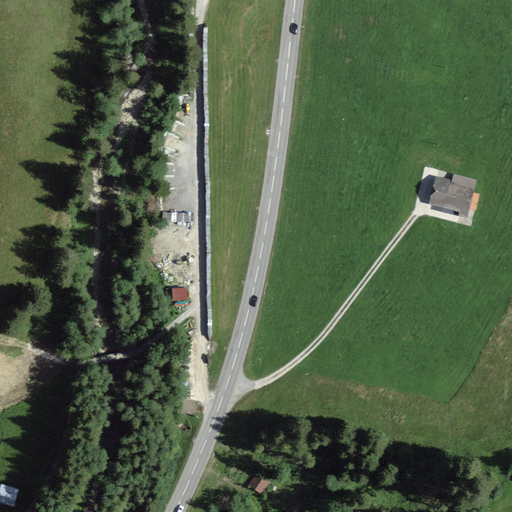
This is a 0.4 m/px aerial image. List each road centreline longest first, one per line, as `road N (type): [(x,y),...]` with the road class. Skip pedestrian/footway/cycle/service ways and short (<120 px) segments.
road 1 (secondary): [(295,0),(256,275),(225,387),(173,511)]
road 2 (track): [(225,387),(264,382),(295,363),(419,210)]
